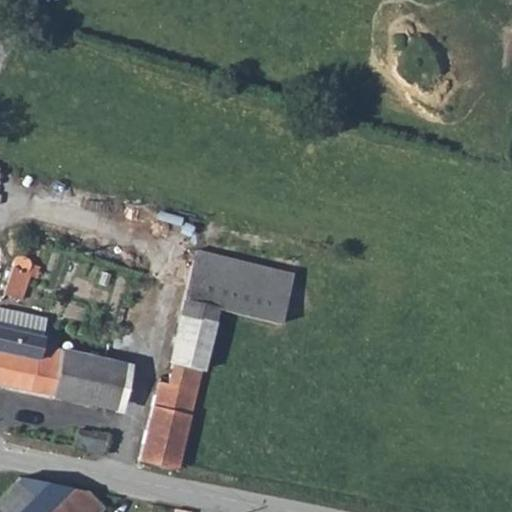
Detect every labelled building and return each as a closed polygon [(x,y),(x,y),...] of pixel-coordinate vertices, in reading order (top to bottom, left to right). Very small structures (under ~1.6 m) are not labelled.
[(45,241),(37,239),(31,247),(41,251),(45,241)] [(194,251),(182,302),(214,310),(277,325),(290,275),(194,251)] [(11,267),(2,294),(20,301),(28,276),(36,279),(40,268),(29,264),(28,260),(24,258),(20,257),(16,257),(14,260),(12,265),(13,268),(11,267)] [(161,280),(150,276),(146,286),(158,290),(161,280)] [(182,302),(172,343),(177,344),(204,352),(214,310),(182,302)] [(0,309),(0,330),(39,345),(44,319),(0,309)] [(0,386),(50,397),(60,351),(61,350),(39,345),(0,330),(0,386)] [(138,461),(175,469),(204,352),(177,344),(167,384),(157,382),(138,461)] [(60,351),(50,397),(108,409),(118,364),(60,351)] [(78,430),(74,448),(103,454),(107,437),(78,430)] [(18,478),(0,497),(0,511),(55,511),(77,490),(18,478)] [(77,490),(55,511),(100,511),(104,508),(87,492),(77,490)]
